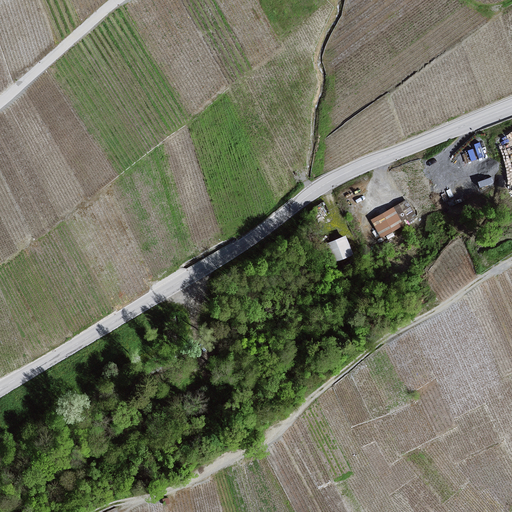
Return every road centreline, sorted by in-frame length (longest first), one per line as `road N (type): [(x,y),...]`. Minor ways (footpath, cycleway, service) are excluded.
road 1 (tertiary): [(0,389),(245,243),(334,178),(511,106)]
road 2 (track): [(97,511),(164,492),(277,435),(368,351),(511,258)]
road 3 (track): [(0,103),(119,0)]
